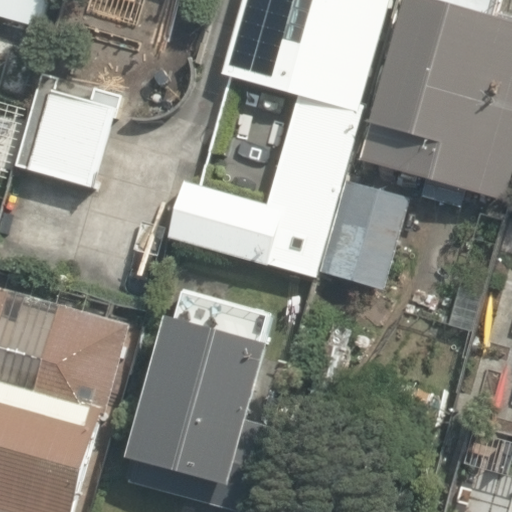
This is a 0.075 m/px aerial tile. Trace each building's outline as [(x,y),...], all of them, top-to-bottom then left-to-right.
[(0,0),(0,11),(41,23),(47,0),(0,0)] [(245,0),(226,71),(302,92),(363,109),(393,0),(245,0)] [(387,118),(374,165),(436,182),(431,201),(473,212),(478,193),(511,202),(511,20),(509,20),(511,8),(511,0),(426,0),(393,120),(387,118)] [(49,71),(21,164),(105,188),(131,94),(102,86),(98,98),(64,88),(68,76),(49,71)] [(344,174),(363,109),(302,92),(271,200),(188,177),(172,234),(317,273),(318,266),(344,174)] [(344,174),(318,266),(385,286),(412,193),(344,174)] [(0,508),(14,511),(80,511),(111,403),(104,401),(128,318),(107,312),(111,296),(0,264),(0,508)] [(272,308),(182,283),(128,474),(251,508),(275,421),(256,415),(277,339),(264,335),(272,308)]
